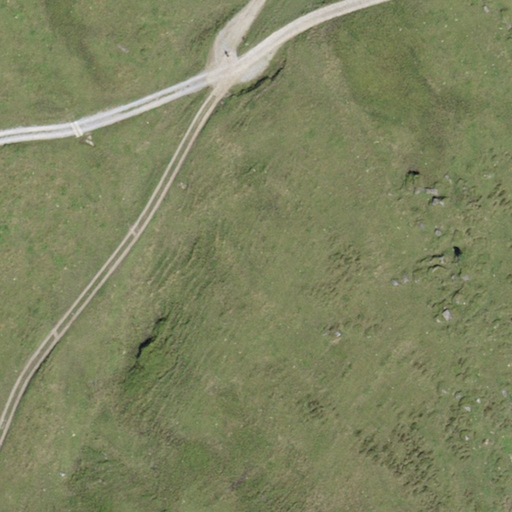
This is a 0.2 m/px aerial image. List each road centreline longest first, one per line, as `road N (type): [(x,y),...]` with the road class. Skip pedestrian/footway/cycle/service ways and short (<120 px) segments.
road 1 (track): [(0,430),(40,353),(145,221),(230,75)]
road 2 (track): [(0,140),(74,133),(230,75)]
road 3 (track): [(230,75),(311,20),(371,0)]
